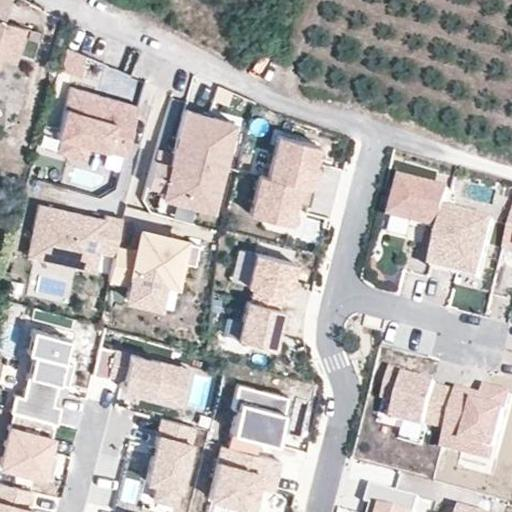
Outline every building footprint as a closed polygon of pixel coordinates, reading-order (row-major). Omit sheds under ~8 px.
[(10,0),(0,0),(0,19),(4,21),(10,0)] [(0,57),(14,62),(24,27),(4,21),(0,19),(0,57)] [(89,57),(65,47),(60,67),(80,77),(89,57)] [(226,104),(232,91),(218,85),(212,98),(226,104)] [(122,155),(137,105),(70,86),(56,136),(59,137),(88,146),(122,155)] [(161,194),(197,204),(200,192),(212,195),(231,122),(183,109),(172,151),(169,162),(153,158),(146,185),(162,190),(161,194)] [(278,134),(267,176),(312,188),(316,171),(310,170),(314,157),(317,145),(278,134)] [(85,159),(88,146),(59,137),(55,150),(85,159)] [(169,162),(172,151),(156,147),(153,158),(169,162)] [(310,170),(316,171),(319,158),(314,157),(310,170)] [(307,205),(312,188),(267,176),(259,174),(249,213),(287,223),(293,201),(307,205)] [(393,219),(441,231),(447,210),(451,192),(403,180),(393,219)] [(197,204),(209,207),(212,195),(200,192),(197,204)] [(115,246),(121,219),(106,215),(106,219),(37,204),(26,256),(46,260),(54,251),(70,254),(74,266),(94,271),(99,251),(113,254),(115,246)] [(441,231),(432,268),(480,280),(495,222),(447,210),(441,231)] [(175,286),(180,261),(193,264),(198,244),(185,241),(185,238),(145,229),(143,231),(141,228),(139,228),(137,230),(137,232),(138,234),(136,235),(133,250),(115,246),(113,254),(108,279),(128,283),(130,276),(161,283),(175,286)] [(255,252),(247,285),(285,294),(293,262),(255,252)] [(161,283),(130,276),(128,283),(125,297),(157,304),(161,283)] [(272,346),(281,309),(246,300),(236,337),(272,346)] [(11,411),(53,421),(57,404),(50,402),(55,382),(65,384),(70,362),(61,360),(66,337),(31,328),(25,351),(31,353),(20,394),(12,392),(8,410),(11,411)] [(99,346),(91,374),(107,378),(108,373),(122,377),(120,387),(168,399),(176,366),(99,346)] [(176,366),(168,399),(180,403),(189,369),(176,366)] [(448,427),(456,393),(437,388),(437,386),(406,378),(407,374),(390,370),(383,399),(398,403),(394,420),(426,429),(428,422),(448,427)] [(226,446),(254,453),(258,439),(274,443),(286,396),(236,383),(230,407),(235,409),(226,446)] [(481,397),(457,391),(456,393),(448,427),(444,441),(463,446),(462,452),(493,460),(510,394),(484,387),(481,397)] [(46,450),(53,421),(11,411),(0,455),(0,465),(40,475),(46,450)] [(196,424),(206,426),(209,416),(199,414),(196,424)] [(193,426),(160,417),(144,480),(155,483),(151,497),(173,503),(193,426)] [(442,448),(462,452),(463,446),(444,441),(442,448)] [(226,446),(221,445),(207,496),(252,507),(257,486),(261,473),(274,476),(278,459),(254,453),(226,446)] [(46,450),(40,475),(49,477),(55,452),(46,450)] [(257,486),(270,489),(274,476),(261,473),(257,486)] [(30,490),(0,482),(0,511),(30,511),(31,508),(26,507),(30,490)] [(422,511),(425,500),(371,485),(366,504),(372,505),(370,511),(422,511)]
